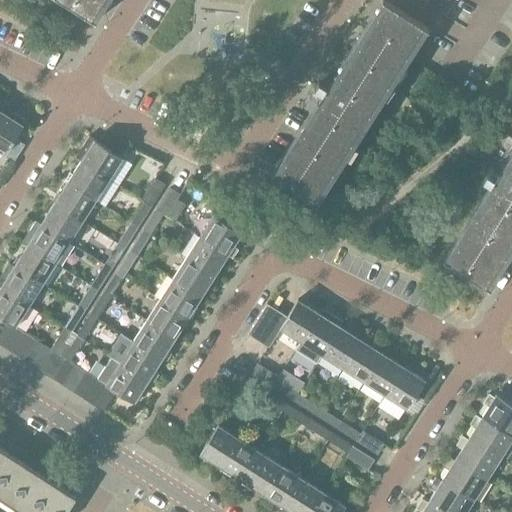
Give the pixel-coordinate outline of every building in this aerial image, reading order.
[(62,0),(95,21),(96,20),(91,17),(101,0),(62,0)] [(429,28),(390,3),(385,0),(382,0),(387,2),(332,89),(318,80),(314,87),(322,92),(317,99),(323,103),(276,176),(271,173),(271,174),(317,204),(318,202),(312,199),(423,25),(428,29),(429,28)] [(23,124),(2,111),(0,113),(0,150),(5,153),(23,124)] [(86,150),(80,160),(107,179),(122,157),(88,135),(80,147),(86,150)] [(94,199),(107,179),(80,160),(66,181),(94,199)] [(511,161),(504,173),(499,170),(494,177),(486,172),(482,179),(488,182),(495,187),(449,261),(444,258),(443,259),(490,288),(490,287),(485,284),(511,241),(511,161)] [(165,185),(154,178),(141,199),(151,206),(165,185)] [(66,181),(53,203),(81,220),(94,199),(66,181)] [(170,188),(156,209),(167,216),(180,194),(170,188)] [(212,215),(199,237),(227,255),(241,233),(241,234),(242,233),(232,226),(239,215),(215,200),(211,207),(212,215)] [(67,242),(81,220),(53,203),(39,224),(67,242)] [(138,226),(149,210),(142,205),(131,222),(138,226)] [(154,213),(143,230),(150,235),(161,217),(154,213)] [(39,224),(26,245),(54,263),(67,242),(39,224)] [(124,248),(135,231),(128,226),(117,243),(124,248)] [(141,234),(130,252),(137,256),(148,239),(141,234)] [(199,237),(185,258),(214,276),(227,255),(199,237)] [(41,283),(54,263),(26,245),(13,265),(41,283)] [(111,269),(122,252),(115,248),(104,264),(111,269)] [(128,256),(116,272),(123,277),(135,260),(128,256)] [(201,297),(214,276),(185,258),(172,279),(201,297)] [(13,265),(0,285),(0,286),(27,304),(41,283),(13,265)] [(97,290),(108,273),(101,268),(90,285),(97,290)] [(114,277),(103,293),(110,298),(121,281),(114,277)] [(172,279),(159,299),(187,318),(201,297),(172,279)] [(14,325),(27,304),(0,286),(0,315),(4,318),(5,319),(14,325)] [(84,311),(95,294),(88,289),(77,306),(84,311)] [(100,298),(89,314),(97,319),(108,302),(100,298)] [(258,339),(268,345),(280,327),(302,341),(320,313),(299,299),(298,298),(285,318),(275,312),(258,339)] [(174,339),(187,318),(159,299),(145,320),(174,339)] [(71,332),(82,315),(75,310),(64,327),(71,332)] [(341,326),(320,313),(302,341),(323,354),(341,326)] [(0,326),(0,344),(2,346),(16,326),(14,325),(5,319),(0,326)] [(94,323),(87,319),(77,335),(84,340),(94,323)] [(132,341),(161,359),(164,361),(168,360),(172,353),(171,349),(168,348),(174,339),(145,320),(132,341)] [(2,346),(12,352),(26,332),(16,326),(2,346)] [(341,326),(323,354),(344,367),(362,340),(341,326)] [(74,334),(71,332),(64,327),(57,336),(50,348),(56,351),(61,354),(74,334)] [(12,352),(22,359),(36,338),(26,332),(12,352)] [(77,335),(74,334),(61,354),(66,358),(71,361),(84,340),(77,335)] [(46,345),(36,338),(22,359),(33,365),(46,345)] [(383,353),(362,340),(344,367),(365,381),(383,353)] [(153,382),(158,375),(157,371),(154,370),(161,359),(132,341),(119,362),(147,380),(150,382),(153,382)] [(56,351),(50,348),(46,345),(33,365),(43,372),(56,351)] [(66,358),(61,354),(56,351),(43,372),(53,378),(66,358)] [(383,353),(365,381),(386,394),(403,366),(383,353)] [(96,377),(107,384),(117,390),(135,402),(135,400),(147,380),(119,362),(110,356),(96,377)] [(77,364),(71,361),(66,358),(53,378),(63,385),(77,364)] [(257,363),(251,373),(272,387),(277,380),(279,376),(257,363)] [(87,371),(77,364),(63,385),(74,391),(87,371)] [(424,379),(403,366),(386,394),(407,408),(425,379),(424,379)] [(74,391),(83,398),(96,377),(87,371),(74,391)] [(83,398),(94,404),(107,384),(96,377),(83,398)] [(248,378),(241,388),(263,402),(265,399),(269,391),(248,378)] [(294,390),(277,380),(272,387),(289,397),(294,390)] [(103,411),(117,390),(107,384),(94,404),(103,411)] [(286,402),(269,391),(265,399),(281,409),(286,402)] [(293,400),(310,410),(314,403),(298,393),(293,400)] [(483,415),(511,434),(511,404),(495,394),(495,395),(494,397),(488,394),(484,400),(490,403),(483,415)] [(307,415),(290,405),(286,412),(302,422),(307,415)] [(314,413),(331,424),(336,417),(319,406),(314,413)] [(476,425),(469,436),(501,457),(511,438),(511,434),(483,415),(481,418),(475,414),(471,421),(476,425)] [(328,429),(311,418),(306,425),(323,436),(328,429)] [(335,426),(352,437),(357,430),(340,419),(335,426)] [(222,466),(240,438),(218,424),(200,453),(201,454),(201,453),(222,466)] [(356,440),(378,454),(384,444),(363,430),(356,440)] [(349,442),(332,432),(327,439),(344,450),(349,442)] [(487,477),(501,457),(469,436),(467,439),(462,436),(458,442),(463,446),(456,457),(487,477)] [(242,479),(260,451),(240,438),(222,466),(242,479)] [(367,469),(374,459),(353,445),(346,456),(367,469)] [(0,492),(20,461),(2,449),(0,451),(0,492)] [(264,493),(282,464),(260,451),(242,479),(264,493)] [(450,467),(442,479),(474,499),(487,477),(456,457),(454,460),(448,456),(444,463),(450,467)] [(38,472),(20,461),(0,492),(0,497),(16,508),(38,472)] [(285,506),(302,478),(282,464),(264,493),(285,506)] [(22,511),(38,511),(56,484),(38,472),(16,508),(22,511)] [(436,487),(429,500),(448,511),(465,511),(474,499),(442,479),(441,481),(435,477),(431,484),(436,487)] [(293,511),(309,511),(323,491),(302,478),(285,506),(293,511)] [(65,511),(75,496),(56,484),(38,511),(65,511)] [(340,511),(345,505),(323,491),(309,511),(340,511)] [(423,508),(420,511),(448,511),(429,500),(427,502),(421,499),(417,505),(423,508)]
